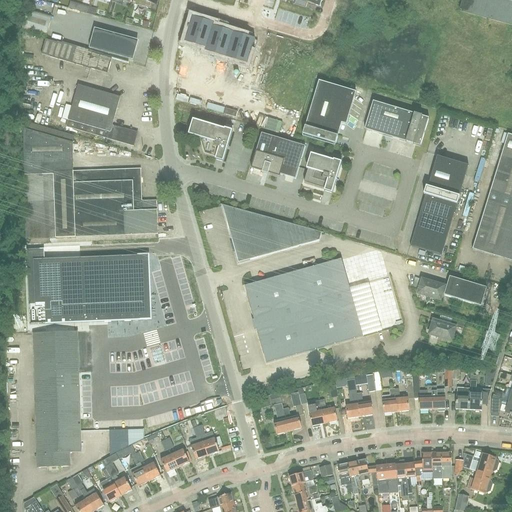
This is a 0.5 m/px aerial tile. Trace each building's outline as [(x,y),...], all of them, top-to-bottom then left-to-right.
[(133,0),(133,4),(138,5),(139,5),(151,9),(152,4),(154,5),(155,0),(133,0)] [(295,0),(294,5),(306,8),(307,3),(319,6),(320,0),(295,0)] [(511,0),(462,0),(460,11),(511,25),(511,0)] [(88,7),(70,1),(68,7),(86,13),(88,7)] [(89,7),(87,12),(95,15),(97,9),(89,6),(89,7)] [(52,15),(28,8),(21,28),(45,36),(52,15)] [(192,17),(185,42),(186,43),(187,40),(194,42),(193,45),(199,47),(200,44),(206,46),(205,49),(207,49),(214,27),(214,24),(192,17)] [(214,27),(207,49),(213,51),(213,54),(219,56),(220,53),(226,55),(225,58),(226,58),(234,33),(214,27)] [(89,49),(129,59),(132,51),(134,51),(137,40),(95,29),(89,49)] [(265,32),(256,65),(271,69),(280,37),(265,32)] [(234,33),(226,58),(227,59),(228,55),(234,57),(233,60),(239,62),(240,59),(247,61),(246,64),(248,65),(252,49),(255,50),(258,42),(255,41),(255,40),(234,33)] [(46,38),(41,55),(108,74),(112,57),(46,38)] [(357,92),(319,81),(302,137),(335,147),(342,124),(347,125),(357,92)] [(66,127),(105,138),(133,146),(137,132),(112,125),(120,98),(78,86),(66,127)] [(374,102),(365,130),(421,147),(429,118),(409,112),(411,104),(382,96),(380,103),(374,102)] [(232,132),(193,120),(189,135),(200,138),(205,155),(224,161),(232,132)] [(25,205),(142,201),(141,169),(74,171),(73,143),(23,129),(25,176),(24,175),(25,205)] [(306,147),(262,134),(251,169),(262,172),(262,173),(268,175),(268,174),(280,177),(280,175),(296,180),(306,147)] [(511,135),(508,134),(473,249),(511,260),(511,135)] [(308,170),(304,183),(325,189),(324,191),(332,194),(342,164),(311,154),(307,170),(308,170)] [(468,166),(437,156),(410,246),(441,256),(468,166)] [(25,205),(26,239),(158,234),(157,200),(142,201),(25,205)] [(324,233),(221,204),(221,205),(223,206),(239,263),(320,240),(322,233),(324,234),(324,233)] [(41,249),(27,250),(29,325),(108,321),(134,320),(153,319),(152,295),(150,260),(42,264),(41,249)] [(267,364),(363,337),(342,259),(245,286),(267,364)] [(450,277),(444,295),(482,306),(487,288),(450,277)] [(447,287),(422,279),(418,294),(441,300),(443,294),(444,295),(447,287)] [(441,307),(440,314),(450,316),(451,309),(441,307)] [(451,325),(434,320),(429,335),(452,341),(456,327),(463,329),(465,323),(453,319),(451,325)] [(384,329),(401,327),(400,321),(383,323),(384,329)] [(71,466),(70,451),(81,451),(77,331),(34,333),(38,467),(71,466)] [(488,368),(487,386),(493,386),(498,368),(488,368)] [(376,391),(373,374),(367,375),(369,392),(376,391)] [(348,386),(347,381),(355,380),(354,377),(344,379),(345,387),(348,386)] [(357,394),(355,380),(347,381),(348,386),(351,405),(346,406),(348,419),(360,417),(357,394)] [(470,392),(469,410),(482,411),(482,405),(489,405),(489,398),(492,390),(483,389),(483,393),(477,392),(477,381),(471,380),(471,392),(470,392)] [(338,397),(336,385),(329,387),(331,398),(338,397)] [(433,410),(432,386),(427,386),(428,391),(420,391),(420,410),(433,410)] [(432,386),(433,410),(446,409),(445,390),(437,390),(437,386),(432,386)] [(457,409),(469,410),(470,392),(470,388),(458,387),(457,409)] [(397,412),(410,411),(408,397),(400,398),(399,388),(394,389),(397,412)] [(397,412),(394,389),(389,389),(390,396),(382,396),(383,400),(384,413),(397,412)] [(496,391),(494,397),(511,401),(511,393),(511,396),(502,394),(502,393),(496,391)] [(302,405),(299,392),(290,394),(293,407),(302,405)] [(274,423),(277,435),(290,432),(284,410),(283,410),(279,393),(269,396),(271,406),(274,406),(278,422),(274,423)] [(361,393),(357,394),(360,417),(373,415),(371,402),(363,403),(361,393)] [(511,401),(494,397),(492,399),(491,416),(499,417),(502,405),(508,407),(506,413),(511,415),(510,419),(511,419),(511,401)] [(320,401),(325,424),(338,421),(335,408),(327,410),(325,400),(320,401)] [(325,424),(320,401),(316,402),(318,412),(310,414),(313,426),(325,424)] [(288,408),(284,410),(290,432),(302,429),(299,416),(291,418),(288,408)] [(190,441),(196,459),(208,455),(203,442),(201,436),(198,427),(193,428),(197,438),(190,441)] [(149,448),(160,443),(156,436),(146,441),(149,448)] [(165,440),(170,450),(174,448),(170,438),(165,440)] [(203,442),(208,455),(220,451),(217,444),(215,438),(203,442)] [(170,450),(165,440),(161,442),(165,452),(170,450)] [(141,463),(136,454),(133,448),(130,450),(132,455),(132,456),(138,470),(132,474),(138,487),(149,481),(143,468),(141,463)] [(184,449),(172,454),(178,468),(190,462),(184,449)] [(140,452),(136,454),(141,463),(145,462),(140,452)] [(451,452),(442,453),(442,479),(452,479),(451,452)] [(417,486),(422,485),(420,474),(433,473),(432,453),(422,453),(423,462),(415,463),(416,477),(417,486)] [(442,479),(442,453),(432,453),(433,473),(433,478),(433,479),(442,479)] [(102,462),(106,469),(121,496),(132,490),(125,477),(119,480),(117,476),(119,474),(113,463),(119,459),(116,454),(102,462)] [(178,468),(172,454),(161,460),(167,473),(178,468)] [(474,457),(464,454),(463,467),(477,472),(491,476),(493,471),(494,471),(497,470),(499,463),(498,460),(496,459),(497,458),(483,454),(480,463),(473,460),(474,457)] [(366,459),(356,461),(359,475),(361,481),(370,479),(369,473),(370,473),(372,472),(373,486),(379,485),(377,467),(368,468),(366,459)] [(400,464),(396,465),(398,486),(401,486),(402,498),(408,497),(408,494),(405,464),(404,460),(399,461),(400,464)] [(462,472),(463,461),(456,460),(455,471),(462,472)] [(356,461),(347,463),(352,487),(353,492),(354,495),(358,494),(354,476),(359,475),(356,461)] [(154,463),(143,468),(149,481),(161,476),(154,463)] [(352,487),(347,463),(338,465),(341,479),(346,478),(349,493),(353,492),(352,487)] [(415,463),(405,464),(408,494),(412,493),(411,477),(416,477),(415,463)] [(320,468),(323,478),(333,475),(331,465),(320,468)] [(398,486),(396,465),(386,466),(389,493),(390,503),(396,502),(394,487),(398,486)] [(386,466),(377,467),(379,485),(379,490),(380,494),(382,494),(389,493),(386,466)] [(121,496),(106,469),(102,472),(107,480),(106,481),(108,486),(103,489),(111,502),(121,496)] [(292,487),(306,483),(314,481),(311,471),(289,477),(292,487)] [(491,476),(477,472),(475,478),(471,477),(468,488),(486,493),(486,492),(488,492),(491,491),(493,484),(491,481),(490,480),(491,476)] [(82,483),(78,485),(83,495),(86,499),(94,511),(104,505),(94,489),(88,493),(82,483)] [(306,483),(292,487),(295,495),(317,489),(316,485),(307,488),(306,483)] [(83,495),(78,485),(73,488),(74,489),(78,496),(79,497),(83,495)] [(74,489),(68,492),(72,500),(78,496),(74,489)] [(317,489),(295,495),(297,505),(315,500),(320,498),(318,493),(319,493),(317,489)] [(234,503),(231,494),(208,501),(211,510),(221,507),(234,503)] [(459,495),(456,510),(463,511),(465,511),(469,497),(459,495)] [(56,501),(63,511),(68,511),(72,510),(63,496),(56,501)] [(93,511),(94,511),(86,499),(76,506),(79,511),(93,511)] [(315,500),(297,505),(299,511),(306,511),(323,507),(322,503),(316,504),(315,500)] [(43,511),(36,502),(31,505),(35,511),(43,511)] [(236,511),(234,503),(221,507),(222,511),(221,511),(236,511)]
